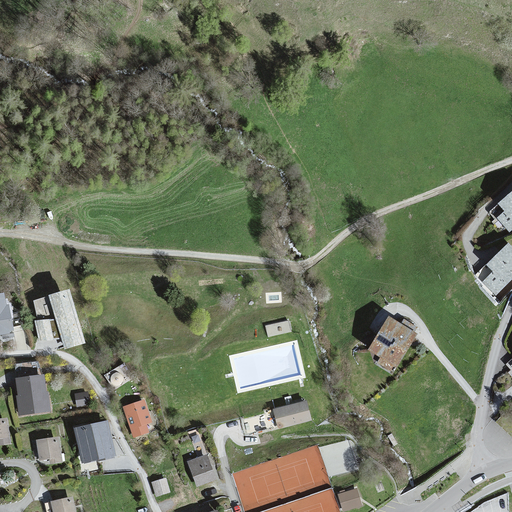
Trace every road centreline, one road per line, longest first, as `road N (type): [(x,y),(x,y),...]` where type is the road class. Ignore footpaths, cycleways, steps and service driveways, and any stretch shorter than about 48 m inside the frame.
road 1 (track): [(0,235),(298,264),(394,210),(511,162)]
road 2 (residential): [(157,511),(89,375),(65,357),(0,356)]
road 3 (residential): [(490,465),(477,435),(511,309)]
